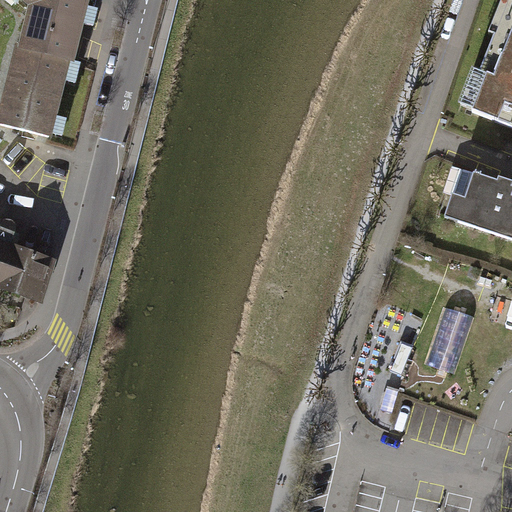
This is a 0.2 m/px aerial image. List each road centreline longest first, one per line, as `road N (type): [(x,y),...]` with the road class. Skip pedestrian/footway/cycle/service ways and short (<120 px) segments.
road 1 (residential): [(511,487),(383,447),(357,429),(340,387),(345,353),(469,0)]
road 2 (residential): [(148,0),(64,338),(6,391)]
road 3 (tertiary): [(6,391),(23,426),(6,511)]
